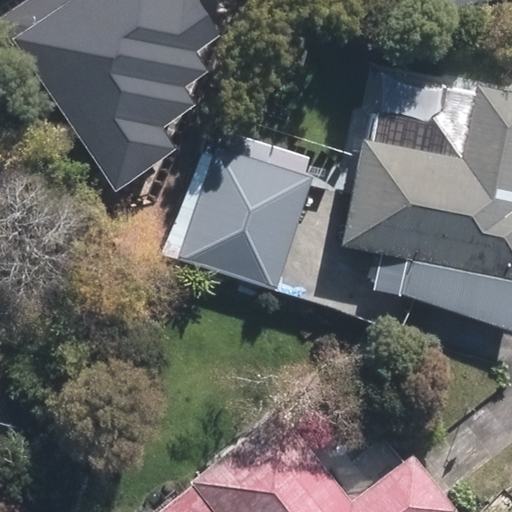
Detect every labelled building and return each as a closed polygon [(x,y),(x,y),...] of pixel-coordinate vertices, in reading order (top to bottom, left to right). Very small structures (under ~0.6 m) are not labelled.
[(158,0),(59,0),(0,40),(0,51),(98,195),(162,152),(147,131),(183,106),(170,87),(192,72),(181,56),(205,40),(177,0),(158,0)] [(511,0),(432,0),(435,16),(511,0)] [(447,163),(352,143),(330,247),(399,262),(391,297),(508,336),(511,313),(511,98),(463,88),(447,163)] [(303,180),(205,150),(170,260),(268,291),(303,180)] [(337,503),(264,413),(149,511),(438,511),(394,457),(337,503)]
